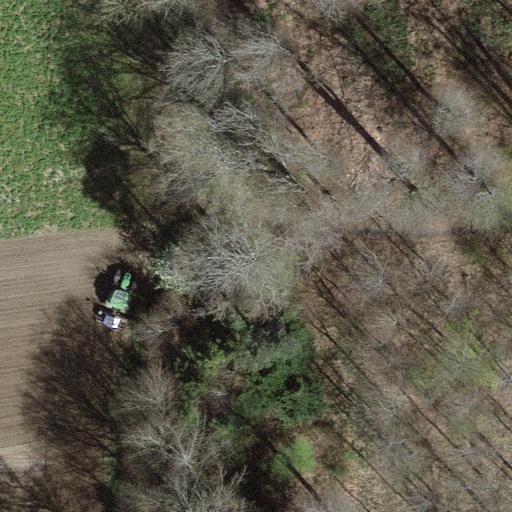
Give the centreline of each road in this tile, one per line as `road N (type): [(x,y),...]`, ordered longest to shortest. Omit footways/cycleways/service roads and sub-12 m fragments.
road 1 (track): [(511,212),(276,209),(180,189)]
road 2 (track): [(180,189),(148,292),(132,511)]
road 3 (track): [(154,0),(183,137),(180,189)]
